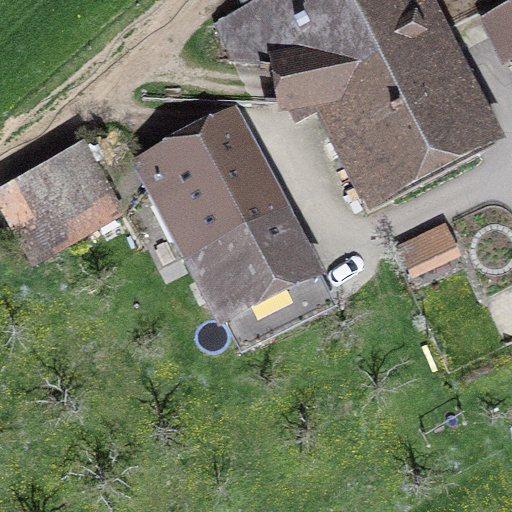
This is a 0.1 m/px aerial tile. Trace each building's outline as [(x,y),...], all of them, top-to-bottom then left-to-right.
[(233,0),(218,8),(233,30),(208,39),(227,72),(264,70),(286,104),(313,91),(357,180),(488,112),(442,24),(437,27),(429,10),(410,20),(399,0),(233,0)] [(511,6),(486,20),(505,57),(511,53),(511,6)] [(130,193),(223,365),(304,324),(210,150),(130,193)] [(81,154),(0,200),(0,208),(13,231),(97,183),(81,154)] [(399,244),(413,273),(461,250),(447,222),(399,244)]
